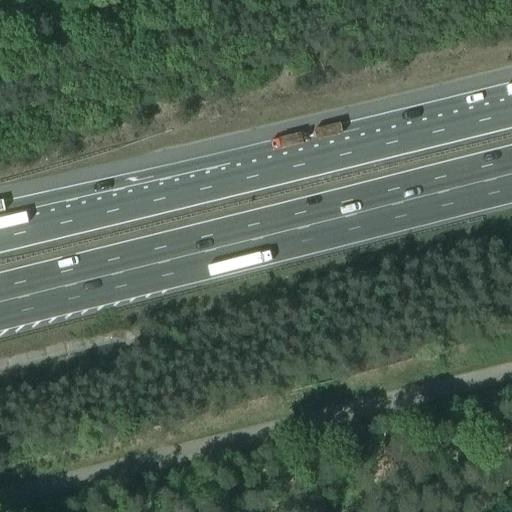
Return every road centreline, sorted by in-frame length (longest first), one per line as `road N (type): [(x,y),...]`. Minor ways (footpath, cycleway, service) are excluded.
road 1 (unclassified): [(0,498),(511,372)]
road 2 (motorway): [(0,294),(511,168)]
road 3 (motorway): [(511,106),(0,231)]
